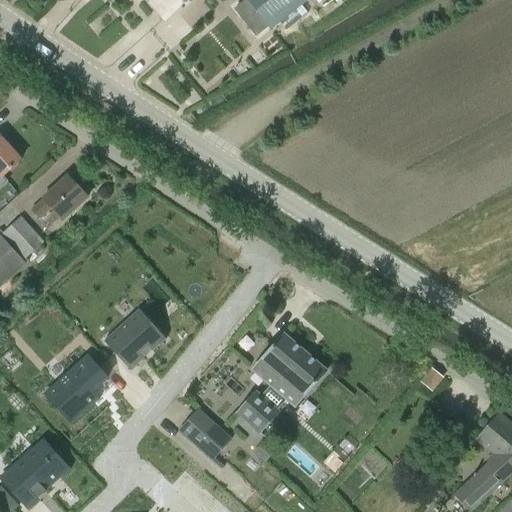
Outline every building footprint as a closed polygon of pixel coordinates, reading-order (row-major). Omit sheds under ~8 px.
[(148,0),(149,1),(150,0),(151,0),(168,19),(189,0),(148,0)] [(251,0),(249,0),(236,11),(258,38),(272,26),(251,0)] [(251,0),(272,26),(274,28),(281,22),(302,6),(309,0),(251,0)] [(302,6),(281,22),(284,26),(288,30),(309,14),(302,6)] [(0,191),(8,183),(3,177),(22,160),(0,136),(0,191)] [(64,219),(89,197),(86,194),(88,192),(82,185),(79,187),(69,176),(45,198),(45,199),(33,210),(41,219),(53,207),(64,219)] [(0,230),(20,213),(11,203),(0,212),(0,230)] [(28,258),(44,243),(22,219),(5,235),(2,231),(0,232),(0,290),(31,262),(28,258)] [(139,310),(104,342),(105,343),(105,342),(131,370),(130,371),(131,372),(144,359),(139,353),(147,346),(160,335),(139,312),(140,311),(139,310)] [(261,397),(256,392),(236,415),(259,436),(280,413),(278,411),(288,400),(295,406),(326,371),(285,335),(254,371),(271,385),(261,397)] [(62,395),(53,403),(71,424),(70,425),(71,426),(100,400),(99,399),(98,400),(92,394),(107,380),(87,357),(54,386),(62,395)] [(431,390),(442,377),(432,370),(422,382),(431,390)] [(179,431),(213,461),(232,440),(198,410),(179,431)] [(511,424),(498,412),(477,437),(497,454),(455,493),(472,511),(511,473),(511,424)] [(43,439),(1,479),(27,508),(71,470),(70,469),(61,477),(50,465),(51,464),(47,460),(46,461),(46,460),(35,449),(44,441),(43,439)] [(265,441),(254,453),(266,464),(277,451),(265,441)] [(406,479),(417,469),(403,456),(393,466),(406,479)] [(511,511),(511,500),(510,499),(496,511),(511,511)]
